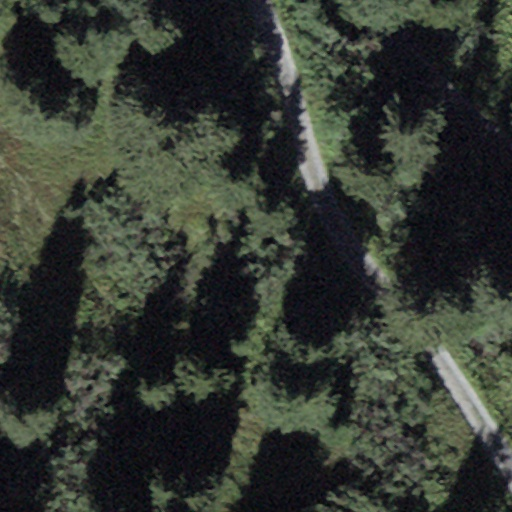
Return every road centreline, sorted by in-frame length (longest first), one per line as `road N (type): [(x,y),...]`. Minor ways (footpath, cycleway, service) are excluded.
road 1 (track): [(511,471),(435,339),(355,251),(323,194),(302,96),(258,0)]
road 2 (track): [(370,0),(403,48),(511,150)]
